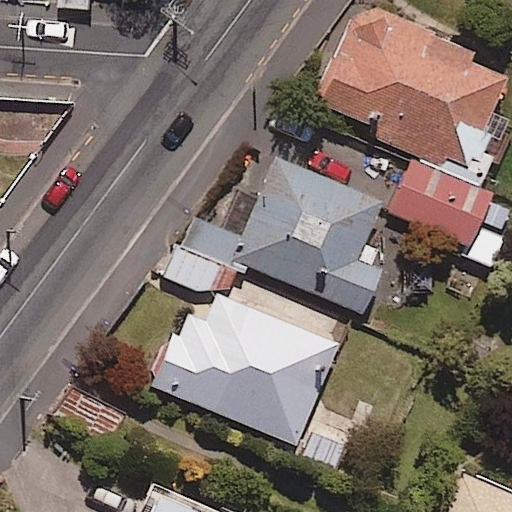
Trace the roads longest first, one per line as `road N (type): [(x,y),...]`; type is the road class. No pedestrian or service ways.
road 1 (tertiary): [(202,59),(0,334)]
road 2 (residential): [(0,46),(202,59)]
